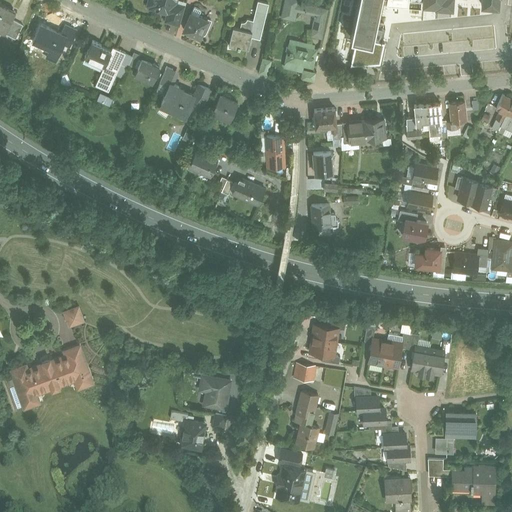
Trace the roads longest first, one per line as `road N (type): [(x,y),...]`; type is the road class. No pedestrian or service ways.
road 1 (secondary): [(0,134),(97,192),(254,256),(349,280),(511,302)]
road 2 (residential): [(300,97),(295,230),(276,226),(281,186),(274,179),(225,162)]
road 3 (residential): [(68,0),(300,97)]
road 4 (residential): [(300,97),(511,81)]
road 5 (residential): [(243,511),(295,327)]
road 6 (residential): [(354,378),(405,393),(418,410),(425,511)]
